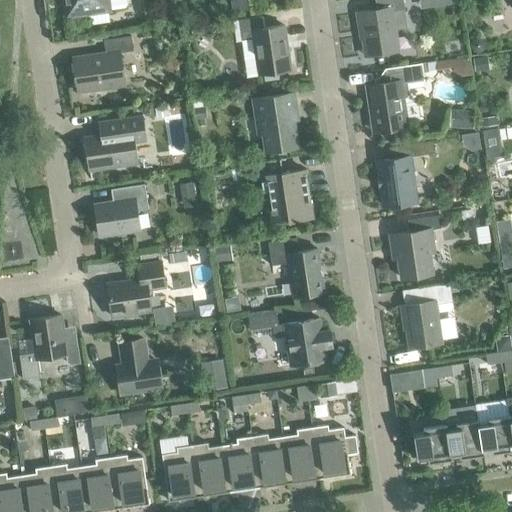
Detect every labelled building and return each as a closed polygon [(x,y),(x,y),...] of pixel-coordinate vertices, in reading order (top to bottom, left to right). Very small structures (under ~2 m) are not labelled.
[(63,0),(66,16),(125,8),(127,4),(126,0),(63,0)] [(361,38),(364,56),(398,51),(392,12),(404,10),(402,0),(374,0),(376,10),(356,13),(358,30),(362,29),(363,37),(361,38)] [(253,39),(258,74),(263,74),(277,71),(290,70),(283,25),(263,28),(262,16),(238,20),(241,41),(253,39)] [(133,51),(130,36),(103,40),(105,54),(73,59),(77,92),(82,91),(84,92),(93,91),(94,89),(124,85),(119,53),(133,51)] [(487,56),(472,58),(474,72),(489,70),(487,56)] [(435,62),(422,63),(423,72),(436,70),(435,62)] [(405,120),(402,99),(407,98),(407,94),(406,85),(425,83),(423,72),(422,63),(384,69),(386,83),(367,86),(373,132),(389,129),(392,126),(392,122),(405,120)] [(277,71),(263,74),(264,81),(278,79),(277,71)] [(293,119),(291,112),(296,111),(293,93),(252,99),(255,118),(260,117),(262,132),(261,132),(261,133),(262,133),(265,151),(297,147),(293,120),(294,120),(294,119),(293,119)] [(167,107),(154,108),(155,118),(168,117),(167,107)] [(205,107),(193,109),(195,120),(203,118),(206,118),(205,107)] [(450,110),(450,127),(473,128),(473,111),(450,110)] [(105,121),(105,122),(106,132),(104,133),(101,136),(84,138),(90,180),(91,180),(90,170),(136,163),(133,143),(145,141),(141,116),(105,121)] [(497,116),(481,118),(482,127),(497,125),(497,116)] [(203,118),(195,120),(196,127),(204,125),(203,118)] [(497,128),(481,131),(483,144),(499,142),(497,128)] [(398,158),(390,159),(378,161),(385,207),(414,202),(412,186),(413,184),(411,172),(409,170),(408,157),(433,153),(431,141),(396,146),(398,158)] [(273,223),(312,217),(305,170),(282,173),(280,159),(254,163),(256,177),(266,176),(271,213),(273,223)] [(191,182),(179,184),(181,196),(193,193),(191,182)] [(136,215),(140,210),(148,209),(144,184),(116,188),(118,199),(115,202),(94,205),(99,236),(139,230),(136,215)] [(471,209),(460,210),(462,221),(473,220),(471,209)] [(397,258),(400,278),(432,273),(427,244),(432,244),(430,230),(440,228),(439,215),(407,220),(409,232),(389,235),(391,250),(396,249),(397,256),(396,256),(396,258),(397,258)] [(320,265),(319,265),(317,249),(298,252),(296,238),(268,242),(271,266),(288,263),(293,297),(323,292),(321,276),(322,276),(322,275),(320,275),(319,267),(321,266),(320,265)] [(511,242),(498,245),(502,269),(511,267),(511,242)] [(230,247),(214,249),(216,262),(232,259),(230,247)] [(184,251),(168,254),(169,263),(185,261),(184,251)] [(152,289),(165,287),(161,262),(137,266),(139,280),(106,285),(111,316),(123,314),(126,317),(136,316),(138,312),(151,310),(148,294),(152,289)] [(419,302),(399,306),(402,324),(406,323),(407,329),(405,330),(408,348),(442,343),(436,304),(451,301),(450,293),(449,286),(449,283),(417,288),(419,302)] [(457,285),(449,286),(450,293),(458,292),(457,285)] [(323,347),(331,346),(329,330),(321,331),(319,318),(283,324),(284,324),(278,325),(275,310),(247,314),(250,330),(272,327),(273,338),(285,336),(290,366),(325,360),(323,347)] [(76,334),(63,336),(60,315),(30,320),(35,354),(19,356),(23,380),(40,377),(37,359),(65,355),(66,362),(70,365),(80,363),(76,334)] [(509,335),(495,337),(497,351),(511,349),(509,335)] [(154,360),(146,361),(143,340),(119,343),(121,355),(123,355),(124,365),(118,365),(122,393),(158,388),(154,360)] [(0,379),(14,378),(9,344),(0,344),(0,379)] [(511,350),(500,352),(501,362),(511,360),(511,350)] [(501,362),(500,352),(485,354),(487,364),(501,362)] [(222,359),(201,362),(205,390),(226,387),(222,359)] [(511,360),(501,362),(503,371),(511,369),(511,360)] [(313,366),(302,368),(304,377),(314,376),(313,366)] [(451,366),(437,368),(438,378),(452,375),(451,366)] [(438,378),(437,368),(423,370),(424,380),(438,378)] [(334,382),(317,384),(319,398),(336,396),(334,382)] [(315,384),(305,386),(307,400),(317,398),(315,384)] [(307,400),(305,386),(296,387),(298,401),(307,400)] [(276,391),(268,391),(268,399),(276,399),(276,391)] [(260,393),(245,395),(247,404),(261,401),(260,393)] [(86,395),(77,397),(79,414),(89,412),(86,395)] [(247,404),(245,395),(231,397),(232,406),(247,404)] [(198,402),(184,404),(185,413),(199,411),(198,402)] [(185,413),(184,404),(170,406),(171,415),(185,413)] [(35,406),(21,408),(23,421),(37,419),(35,406)] [(144,410),(132,411),(133,418),(140,423),(146,422),(144,410)] [(118,413),(104,416),(105,424),(120,422),(118,413)] [(487,423),(479,424),(477,424),(481,450),(483,450),(491,449),(491,453),(511,450),(511,440),(509,420),(511,419),(510,415),(487,419),(487,423)] [(105,424),(104,416),(90,418),(91,427),(92,426),(104,425),(105,424)] [(57,417),(43,419),(44,428),(59,426),(57,417)] [(44,428),(43,419),(29,421),(30,430),(44,428)] [(455,428),(447,429),(445,429),(449,455),(450,455),(459,453),(459,458),(483,454),(483,450),(481,450),(477,424),(479,424),(478,420),(455,424),(455,428)] [(104,425),(92,426),(93,439),(105,437),(104,425)] [(327,425),(311,427),(319,479),(350,474),(347,455),(358,453),(355,435),(344,437),(343,427),(328,430),(327,425)] [(445,429),(447,429),(446,425),(423,428),(423,432),(412,434),(416,460),(427,458),(427,463),(451,459),(450,455),(449,455),(445,429)] [(296,434),(282,436),(289,483),(319,479),(311,427),(296,430),(296,434)] [(267,434),(251,436),(259,488),(289,483),(282,436),(268,439),(267,434)] [(236,443),(222,445),(229,492),(259,488),(251,436),(236,438),(236,443)] [(207,443),(191,445),(199,497),(229,492),(222,445),(208,447),(207,443)] [(199,497),(191,445),(175,447),(176,452),(161,454),(168,501),(199,497)] [(126,455),(110,457),(118,509),(149,504),(142,457),(127,459),(126,455)] [(95,464),(81,466),(87,511),(96,511),(110,510),(118,509),(110,457),(94,459),(95,464)] [(66,464),(50,466),(56,511),(87,511),(81,466),(67,468),(66,464)] [(35,473),(21,475),(26,511),(56,511),(50,466),(34,468),(35,473)] [(6,473),(0,473),(0,511),(26,511),(21,475),(6,478),(6,473)]
